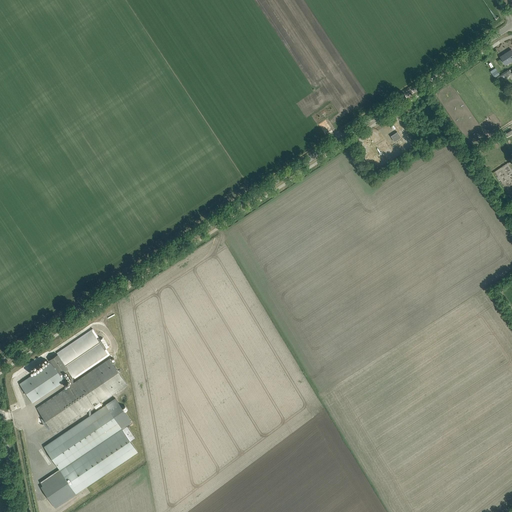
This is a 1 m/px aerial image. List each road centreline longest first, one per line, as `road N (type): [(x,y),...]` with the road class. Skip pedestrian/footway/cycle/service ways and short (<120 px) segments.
road 1 (tertiary): [(0,362),(511,25)]
road 2 (track): [(318,396),(216,220)]
